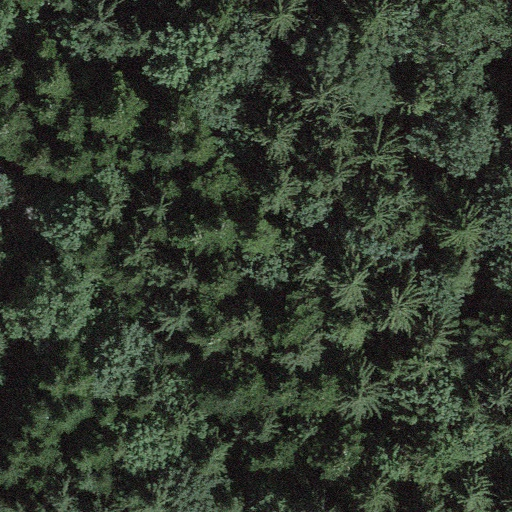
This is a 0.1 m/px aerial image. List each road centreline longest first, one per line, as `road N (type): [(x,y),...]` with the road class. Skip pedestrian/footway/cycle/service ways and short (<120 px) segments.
road 1 (track): [(0,153),(149,286),(290,511)]
road 2 (track): [(28,182),(0,327)]
